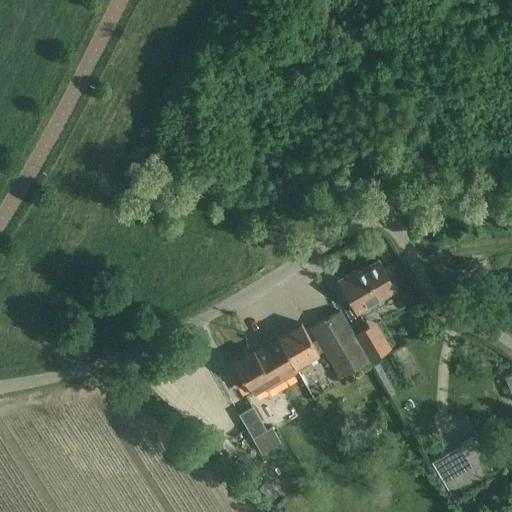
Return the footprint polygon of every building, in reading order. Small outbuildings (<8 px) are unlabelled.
[(355,271),(339,281),(358,313),(397,290),(379,260),(356,274),(355,271)] [(370,361),(354,335),(340,311),(311,328),(340,379),(370,361)] [(320,354),(306,331),(302,324),(278,337),(296,368),(320,354)] [(368,327),(354,335),(370,361),(384,353),(368,327)] [(298,371),(296,368),(278,337),(255,351),(254,350),(235,362),(253,392),(265,385),(267,389),(298,371)] [(361,375),(346,385),(359,407),(375,398),(361,375)] [(377,402),(368,407),(381,430),(391,425),(377,402)] [(268,430),(254,406),(240,414),(264,454),(282,443),(273,427),(268,430)] [(395,432),(386,438),(405,469),(414,463),(395,432)] [(463,466),(435,486),(446,500),(474,480),(463,466)]
